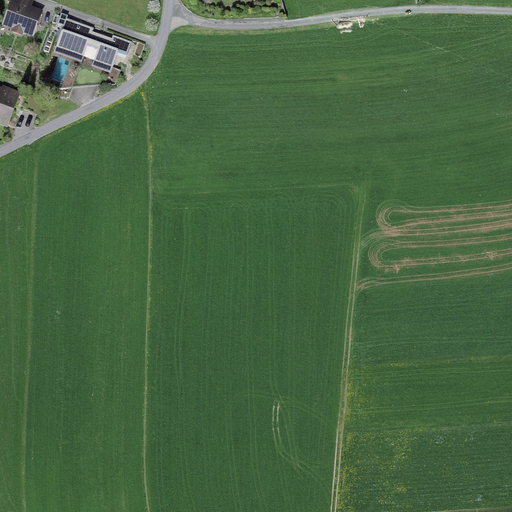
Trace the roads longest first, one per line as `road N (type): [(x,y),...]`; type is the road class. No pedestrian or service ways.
road 1 (unclassified): [(168,14),(213,24),(284,24),(403,10),(511,12)]
road 2 (residential): [(0,151),(138,79),(152,63),(168,14)]
road 3 (track): [(333,511),(353,289)]
